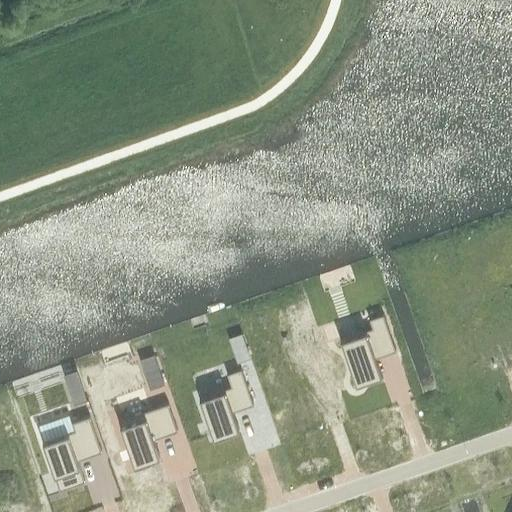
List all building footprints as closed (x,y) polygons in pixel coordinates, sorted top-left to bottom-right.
[(448,357),(478,346),(473,331),(481,328),(478,319),(489,316),(475,275),(454,282),(461,304),(433,314),(448,357)] [(391,354),(379,317),(366,321),(369,331),(366,332),(337,342),(353,391),(378,383),(369,356),(373,354),(377,353),(378,358),(391,354)] [(242,335),(231,338),(238,360),(249,356),(242,335)] [(313,377),(300,341),(280,348),(292,384),(273,390),(284,421),(325,407),(315,376),(313,377)] [(154,356),(141,360),(151,387),(163,383),(154,356)] [(224,388),(203,396),(216,435),(242,426),(234,404),(240,403),(241,408),(255,403),(243,368),(230,373),(234,385),(228,387),(224,388)] [(83,387),(70,392),(74,404),(87,399),(83,387)] [(160,436),(174,432),(166,404),(117,419),(130,463),(158,454),(151,432),(158,430),(160,436)] [(74,431),(43,441),(60,490),(85,481),(75,454),(82,452),(84,458),(101,452),(89,417),(72,423),(74,431)] [(18,480),(6,444),(0,445),(0,511),(24,511),(31,510),(24,490),(23,486),(21,480),(18,480)] [(34,475),(21,480),(23,486),(24,490),(37,486),(34,475)]
